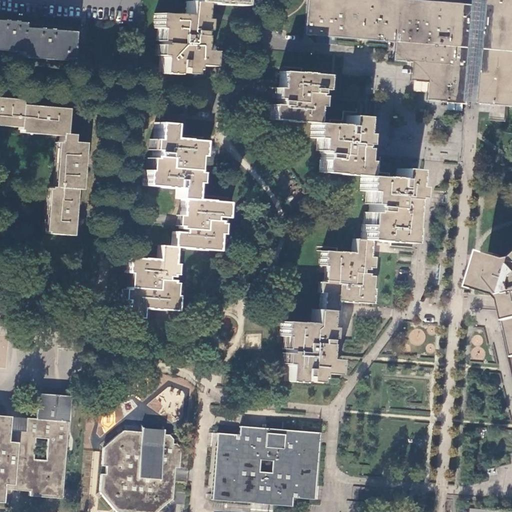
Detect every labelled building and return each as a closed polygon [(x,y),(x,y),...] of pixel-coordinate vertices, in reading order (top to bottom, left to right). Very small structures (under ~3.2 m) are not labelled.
[(0,0),(0,11),(83,19),(137,23),(139,0),(0,0)] [(371,2),(346,0),(311,0),(308,35),(345,38),(398,43),(397,61),(414,63),(413,80),(430,82),(429,100),(468,104),(475,11),(371,2)] [(346,0),(371,2),(475,11),(476,5),(411,0),(346,0)] [(476,0),(476,5),(475,11),(468,104),(479,104),(489,0),(476,0)] [(511,0),(489,0),(479,104),(511,107),(511,0)] [(200,6),(200,2),(192,1),(186,1),(186,5),(185,15),(154,12),(152,27),(160,28),(156,72),(171,74),(172,68),(191,70),(191,65),(206,66),(208,51),(198,51),(199,36),(198,36),(200,6)] [(0,47),(19,49),(19,54),(69,58),(71,31),(48,28),(34,26),(34,28),(21,26),(22,22),(14,21),(14,20),(0,18),(0,47)] [(318,308),(327,309),(334,310),(335,300),(368,303),(370,288),(364,288),(364,283),(365,273),(359,272),(359,268),(364,269),(366,247),(367,240),(405,243),(406,222),(407,209),(410,179),(410,170),(395,169),(394,178),(363,175),(364,161),(357,161),(359,144),(361,116),(345,115),(344,124),(313,122),(315,89),(321,90),(322,74),(277,71),(276,90),(274,105),(269,104),(268,120),(310,123),(309,138),(319,139),(318,153),(319,153),(318,172),(359,176),(358,190),(368,191),(365,224),(361,224),(359,239),(351,238),(350,252),(320,250),(319,265),(326,266),(325,280),(320,280),(318,308)] [(19,100),(0,98),(0,123),(17,125),(16,129),(59,133),(63,133),(65,108),(18,104),(19,101),(19,100)] [(180,199),(177,229),(183,229),(183,233),(171,232),(170,247),(156,245),(155,259),(126,257),(124,272),(131,273),(130,288),(126,287),(123,316),(139,318),(141,308),(174,311),(176,296),(169,295),(171,280),(164,280),(165,275),(170,276),(172,247),(215,251),(218,222),(213,221),(213,217),(224,218),(225,202),(190,200),(192,171),(188,170),(189,156),(196,157),(197,142),(180,140),(168,138),(169,125),(154,123),(150,156),(149,156),(148,172),(142,171),(141,186),(175,189),(174,198),(180,199)] [(59,133),(58,140),(56,140),(52,187),(48,186),(44,232),(69,234),(73,188),(79,189),(82,143),(71,141),(72,134),(63,133),(59,133)] [(511,258),(493,253),(482,289),(507,297),(509,298),(511,300),(511,258)] [(482,307),(493,308),(494,297),(483,295),(482,307)] [(325,332),(327,309),(318,308),(311,308),(310,322),(280,320),(279,335),(286,335),(282,380),(298,382),(299,375),(316,377),(316,373),(333,374),(334,359),(325,358),(325,351),(326,343),(324,343),(325,332)] [(35,420),(67,422),(69,396),(37,394),(35,420)] [(67,422),(35,420),(26,419),(25,431),(17,430),(9,429),(10,418),(0,416),(0,502),(2,503),(3,490),(17,492),(29,493),(28,497),(61,500),(67,422)] [(262,504),(268,505),(289,506),(290,498),(312,500),(318,433),(238,426),(237,435),(216,433),(215,441),(210,499),(262,504)] [(114,511),(157,511),(171,500),(174,469),(177,469),(179,450),(175,445),(171,444),(171,440),(168,436),(161,435),(162,431),(139,429),(139,432),(120,431),(103,446),(101,465),(106,466),(105,475),(101,474),(99,493),(114,511)]
